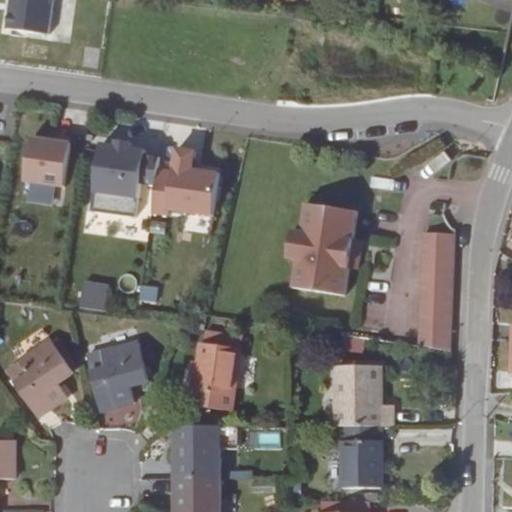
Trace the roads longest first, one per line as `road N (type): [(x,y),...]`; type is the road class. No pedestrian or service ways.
road 1 (residential): [(0,77),(273,119),(413,108),(511,129)]
road 2 (residential): [(511,148),(488,210),(478,282),(471,511)]
